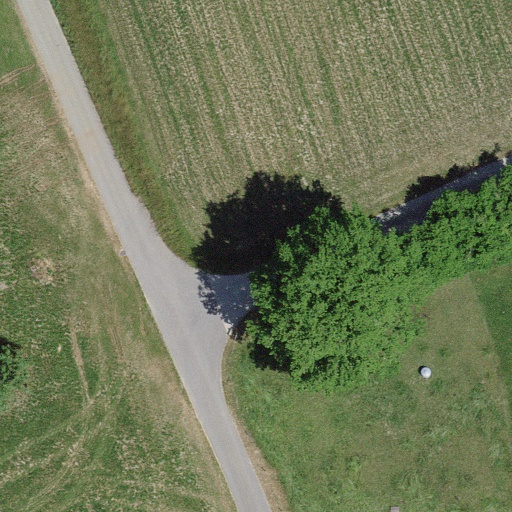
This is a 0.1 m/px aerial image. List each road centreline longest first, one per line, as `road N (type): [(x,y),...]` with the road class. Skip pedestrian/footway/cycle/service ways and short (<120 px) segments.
road 1 (residential): [(24,0),(246,511)]
road 2 (track): [(165,324),(347,259),(511,178)]
